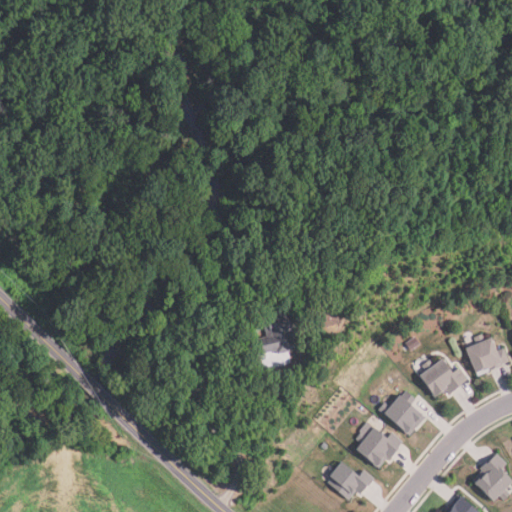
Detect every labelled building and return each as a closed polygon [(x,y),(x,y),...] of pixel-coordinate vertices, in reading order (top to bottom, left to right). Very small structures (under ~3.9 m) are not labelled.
[(275,355),(275,351),(259,355),(256,339),(265,337),(260,318),(264,317),(263,313),(285,308),(287,317),(291,316),(293,328),(295,328),(297,337),(292,338),(294,347),(287,348),(288,352),(275,355)] [(491,339),(497,353),(504,349),(510,363),(489,372),(488,369),(476,374),(465,350),(476,345),(475,341),(484,337),(486,342),(491,339)] [(420,345),(411,351),(406,344),(416,338),(420,345)] [(443,360),(452,373),(459,369),(468,381),(449,394),(447,390),(435,399),(419,376),(443,360)] [(426,419),(409,437),(406,433),(404,435),(378,410),(386,402),(390,406),(407,389),(418,400),(412,406),(426,419)] [(404,443),(390,461),(387,459),(378,470),(376,467),(375,469),(354,452),(360,444),(355,440),(362,432),(367,436),(372,429),(386,441),(392,433),(404,443)] [(511,479),(511,483),(507,489),(511,493),(511,495),(506,501),(499,495),(494,501),(474,481),(480,474),(482,476),(487,471),(481,466),(495,452),(507,463),(502,469),(511,479)] [(373,480),(359,496),(355,493),(348,502),(326,484),(329,480),(327,478),(339,463),(357,478),(363,471),(373,480)] [(477,511),(443,511),(450,505),(451,506),(460,496),(477,511)]
